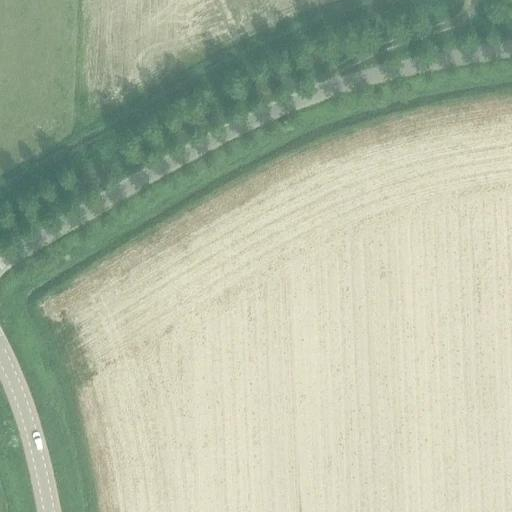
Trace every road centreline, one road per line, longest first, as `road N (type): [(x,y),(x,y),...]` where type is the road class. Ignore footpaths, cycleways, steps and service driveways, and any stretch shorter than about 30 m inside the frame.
road 1 (unclassified): [(0,262),(303,98),(511,49)]
road 2 (unclassified): [(45,511),(0,353)]
